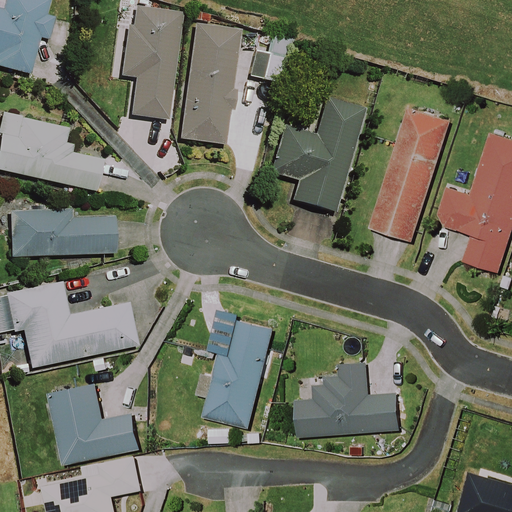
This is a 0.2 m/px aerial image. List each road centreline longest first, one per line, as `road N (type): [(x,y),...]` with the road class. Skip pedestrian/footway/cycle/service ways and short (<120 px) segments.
road 1 (residential): [(461,360),(428,453),(415,468),(390,476),(197,471)]
road 2 (residential): [(206,232),(273,268),(422,312),(461,360)]
